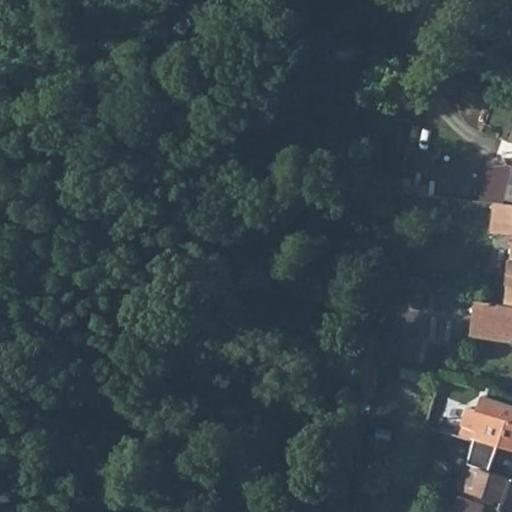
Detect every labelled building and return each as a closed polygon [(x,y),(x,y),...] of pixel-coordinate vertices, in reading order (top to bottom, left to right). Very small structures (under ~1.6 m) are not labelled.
[(511,278),(508,304),(511,304),(511,205),(496,203),(492,233),(511,235),(511,278)] [(501,302),(492,301),(494,292),(480,290),(474,336),(494,339),(511,341),(511,304),(508,304),(501,302)] [(479,437),(486,416),(470,410),(462,431),(479,437)] [(479,437),(479,439),(511,449),(511,420),(487,413),(486,416),(479,437)] [(511,487),(511,482),(511,479),(471,465),(464,490),(506,503),(511,487)] [(488,511),(489,510),(463,498),(457,511),(488,511)]
